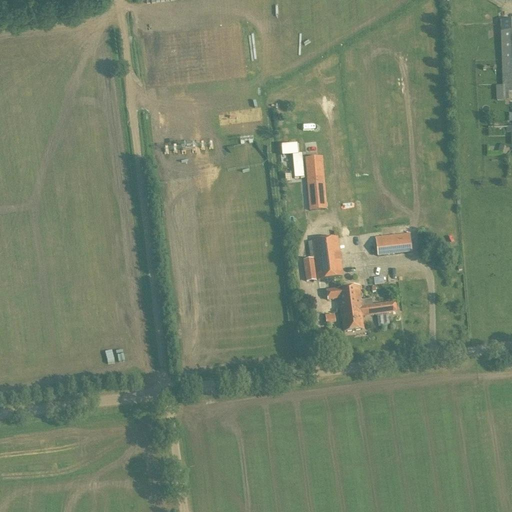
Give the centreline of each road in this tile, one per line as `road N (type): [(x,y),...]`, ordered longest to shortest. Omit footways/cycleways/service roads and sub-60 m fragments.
road 1 (track): [(118,0),(168,392)]
road 2 (unclassified): [(168,392),(511,346)]
road 3 (unclassified): [(0,414),(168,392)]
road 4 (unclassified): [(184,511),(168,392)]
